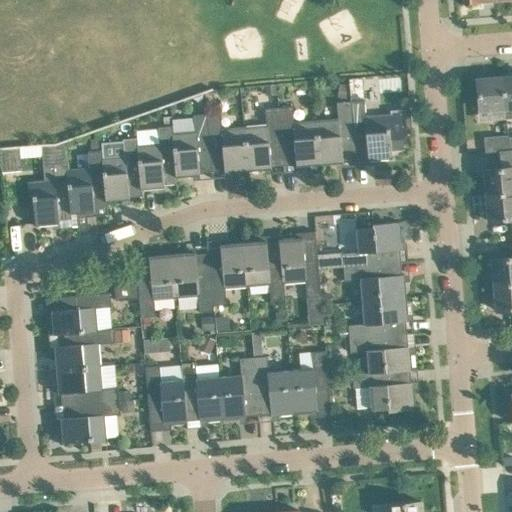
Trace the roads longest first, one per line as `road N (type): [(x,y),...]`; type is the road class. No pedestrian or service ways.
road 1 (residential): [(31,487),(17,291),(30,268),(184,217),(444,192)]
road 2 (residential): [(201,471),(467,449)]
road 3 (residential): [(31,487),(201,471)]
road 4 (residential): [(459,358),(444,192)]
road 5 (residential): [(444,192),(432,52)]
